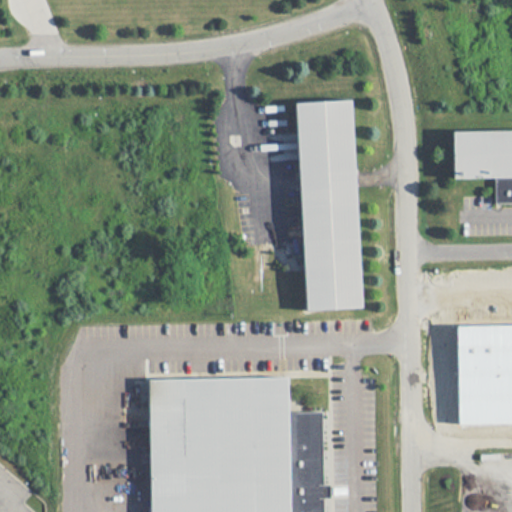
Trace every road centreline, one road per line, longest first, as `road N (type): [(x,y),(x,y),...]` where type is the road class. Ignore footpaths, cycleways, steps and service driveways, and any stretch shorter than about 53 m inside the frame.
road 1 (residential): [(366,0),(385,44),(403,178),(410,511)]
road 2 (residential): [(368,5),(238,49),(0,54)]
